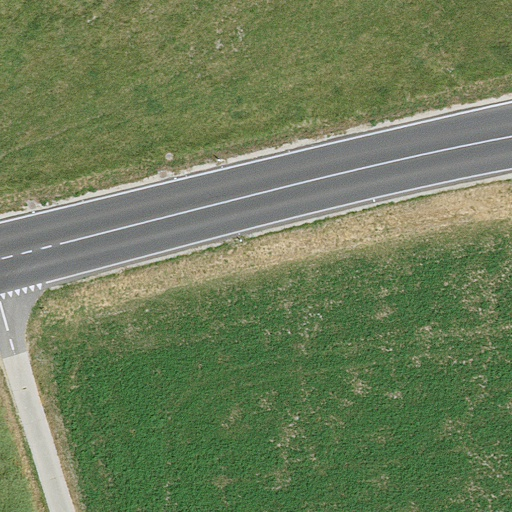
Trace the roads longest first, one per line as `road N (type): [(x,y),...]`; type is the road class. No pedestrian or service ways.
road 1 (secondary): [(511,139),(0,268)]
road 2 (track): [(0,324),(60,511)]
